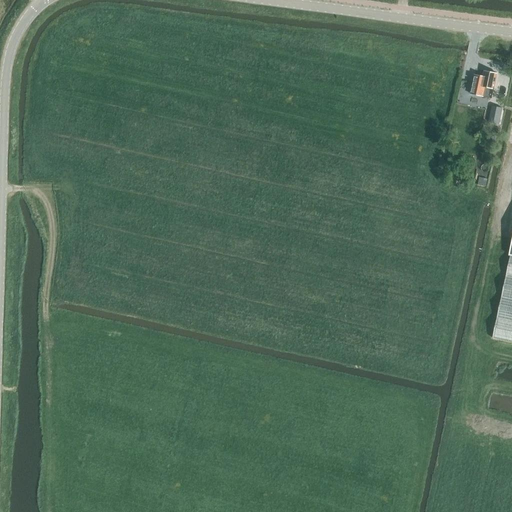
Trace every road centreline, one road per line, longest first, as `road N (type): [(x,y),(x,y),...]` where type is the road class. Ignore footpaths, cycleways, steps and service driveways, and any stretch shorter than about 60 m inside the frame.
road 1 (track): [(54,511),(50,212),(39,191),(2,189)]
road 2 (tertiary): [(0,266),(8,57),(43,0)]
road 3 (tertiary): [(511,31),(265,0)]
